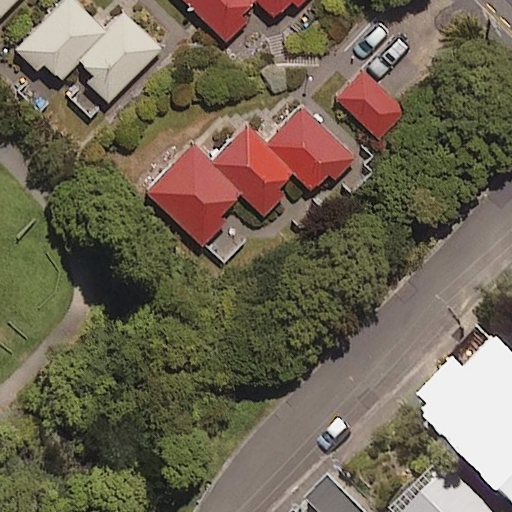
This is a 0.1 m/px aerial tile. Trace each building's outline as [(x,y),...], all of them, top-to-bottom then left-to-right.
[(160,47),(121,7),(107,21),(86,0),(53,0),(14,39),(62,88),(82,68),(109,96),(160,47)] [(184,0),(226,44),(264,9),(281,28),(311,0),(184,0)] [(404,110),(355,58),(326,84),(375,137),(404,110)] [(297,104),(261,137),(245,120),(206,156),(192,141),(144,186),(198,244),(246,199),(258,211),(297,175),(313,193),(350,160),(297,104)] [(511,380),(499,368),(448,422),(511,482),(511,380)] [(500,511),(446,461),(397,511),(500,511)]
